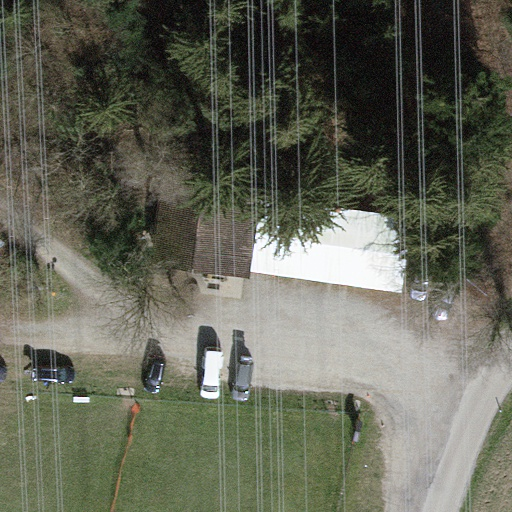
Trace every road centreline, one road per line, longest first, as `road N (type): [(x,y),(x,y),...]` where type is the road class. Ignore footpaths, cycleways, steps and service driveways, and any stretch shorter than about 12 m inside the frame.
road 1 (track): [(140,329),(479,400)]
road 2 (track): [(0,212),(140,329)]
road 3 (unclassified): [(511,351),(479,400),(441,511)]
road 4 (track): [(0,325),(140,329)]
